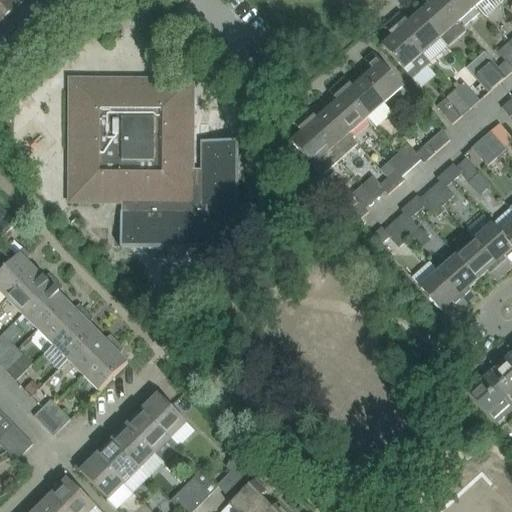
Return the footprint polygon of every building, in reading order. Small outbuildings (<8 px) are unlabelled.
[(0,0),(0,22),(0,23),(7,17),(16,9),(8,0),(0,0)] [(458,24),(437,0),(422,0),(429,7),(419,15),(440,40),(448,48),(466,33),(458,24)] [(437,0),(458,24),(476,9),(468,0),(437,0)] [(468,0),(476,9),(485,0),(468,0)] [(400,14),(392,21),(422,56),(440,40),(419,15),(409,24),(400,14)] [(392,21),(384,28),(393,38),(383,47),(412,81),(430,65),(422,56),(392,21)] [(364,80),(385,104),(403,88),(373,54),(365,61),(373,71),(364,80)] [(506,79),(498,70),(491,62),(473,78),(488,95),(506,79)] [(511,69),(506,62),(498,70),(506,79),(511,73),(511,69)] [(72,204),(72,206),(122,206),(194,207),(194,171),(195,93),(193,93),(193,81),(188,81),(188,80),(146,80),(122,81),(122,79),(72,79),(72,81),(70,81),(70,95),(68,95),(68,150),(70,150),(70,159),(79,159),(79,166),(76,166),(76,174),(70,174),(70,176),(68,176),(68,191),(70,191),(70,204),(72,204)] [(345,79),(337,86),(367,120),(385,104),(364,80),(353,89),(345,79)] [(464,84),(454,93),(470,111),(480,102),(464,84)] [(358,147),(349,136),(367,120),(337,86),(329,93),(338,103),(327,112),(358,147)] [(454,93),(436,108),(452,126),(470,111),(454,93)] [(511,100),(502,110),(510,119),(511,117),(511,100)] [(300,118),(340,162),(358,147),(327,112),(318,121),(309,111),(300,118)] [(300,118),(293,125),(302,134),(291,143),(322,178),(340,163),(331,152),(300,118)] [(442,132),(423,148),(432,158),(450,142),(442,132)] [(491,133),(481,141),(497,159),(506,151),(491,133)] [(487,168),(497,159),(481,141),(472,150),(487,168)] [(202,171),(194,171),(194,207),(122,206),(122,212),(121,212),(121,250),(122,250),(122,248),(144,248),(144,250),(168,250),(168,248),(189,249),(189,250),(213,250),(213,249),(236,249),(236,207),(238,207),(238,175),(236,175),(236,145),(238,145),(238,143),(201,143),(201,144),(203,144),(202,171)] [(424,165),(432,158),(423,148),(416,155),(408,146),(398,155),(412,170),(421,162),(424,165)] [(396,173),(388,180),(396,190),(405,182),(402,179),(412,170),(398,155),(388,164),(396,173)] [(462,175),(454,166),(445,173),(453,183),(462,175)] [(440,183),(430,192),(443,207),(453,199),(446,190),(453,183),(445,173),(437,180),(440,183)] [(388,197),(396,190),(388,180),(380,187),(388,197)] [(434,216),(443,207),(430,192),(420,200),(417,197),(409,205),(418,215),(426,207),(434,216)] [(352,212),(360,221),(369,214),(360,204),(352,212)] [(404,215),(393,224),(407,239),(417,230),(410,222),(418,215),(409,205),(401,212),(404,215)] [(511,249),(511,211),(511,210),(493,226),(492,225),(492,226),(511,249)] [(0,240),(16,225),(6,214),(0,220),(0,240)] [(398,248),(407,239),(393,224),(384,232),(382,229),(373,236),(382,246),(390,239),(398,248)] [(503,259),(511,251),(511,249),(492,226),(474,242),(503,276),(511,269),(503,259)] [(474,242),(456,257),(478,282),(488,273),(496,283),(503,276),(474,242)] [(18,256),(19,257),(0,275),(0,293),(7,301),(35,272),(26,263),(30,256),(24,249),(18,256)] [(130,252),(129,276),(156,277),(157,253),(130,252)] [(456,257),(438,273),(468,307),(476,300),(467,290),(478,282),(456,257)] [(35,272),(7,301),(23,316),(56,282),(50,276),(43,280),(35,272)] [(460,314),(468,307),(438,273),(420,289),(441,313),(452,304),(460,314)] [(62,288),(56,282),(23,316),(38,331),(66,303),(58,295),(62,288)] [(152,287),(145,295),(156,305),(163,298),(152,287)] [(176,298),(183,305),(194,294),(186,287),(176,298)] [(52,346),(86,313),(81,307),(74,310),(66,303),(38,331),(52,346)] [(93,319),(86,313),(52,346),(68,362),(96,333),(89,326),(93,319)] [(68,362),(83,377),(117,343),(111,337),(104,341),(96,333),(68,362)] [(3,336),(0,338),(0,358),(13,346),(3,336)] [(117,343),(83,377),(99,393),(128,365),(120,356),(124,350),(117,343)] [(22,356),(13,346),(0,358),(0,367),(5,372),(22,356)] [(511,354),(504,361),(503,362),(511,372),(511,354)] [(22,356),(5,372),(16,383),(33,366),(22,356)] [(511,372),(503,362),(486,378),(511,407),(511,372)] [(511,407),(486,378),(467,394),(495,427),(511,412),(511,407)] [(32,382),(24,390),(31,397),(39,389),(32,382)] [(142,412),(170,441),(187,425),(158,396),(148,406),(141,402),(135,408),(140,414),(142,412)] [(51,402),(43,410),(62,430),(71,421),(51,402)] [(54,438),(62,430),(43,410),(34,418),(54,438)] [(120,424),(125,429),(126,428),(155,456),(170,441),(142,412),(140,414),(133,421),(126,417),(120,424)] [(5,435),(25,455),(34,446),(14,426),(5,435)] [(104,439),(110,444),(111,443),(140,471),(155,456),(126,428),(125,429),(118,436),(111,432),(104,439)] [(0,446),(16,463),(25,455),(5,435),(0,439),(0,446)] [(89,454),(94,460),(96,458),(125,486),(140,471),(111,443),(110,444),(102,452),(96,447),(89,454)] [(217,487),(218,489),(225,496),(256,466),(247,457),(217,487)] [(96,458),(94,460),(87,467),(80,463),(73,469),(80,476),(81,474),(109,502),(117,511),(133,495),(125,486),(96,458)] [(186,487),(203,504),(218,489),(217,487),(201,472),(186,487)] [(52,497),(66,511),(93,511),(96,509),(68,481),(58,491),(51,487),(44,493),(50,498),(52,497)] [(258,511),(267,504),(261,498),(266,493),(255,481),(229,507),(234,511),(258,511)] [(195,511),(203,504),(186,487),(171,502),(180,511),(195,511)] [(29,508),(32,511),(66,511),(52,497),(50,498),(42,506),(35,502),(29,508)]
